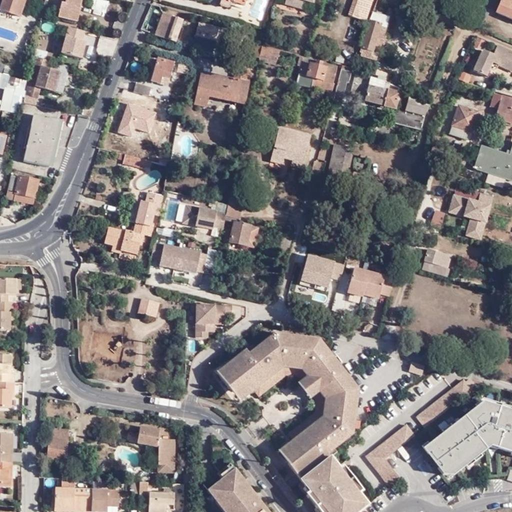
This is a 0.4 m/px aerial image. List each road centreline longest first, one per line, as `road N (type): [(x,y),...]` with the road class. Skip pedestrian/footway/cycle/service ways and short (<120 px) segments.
road 1 (residential): [(294,511),(222,423),(84,391),(65,375),(61,290),(38,235)]
road 2 (tertiary): [(144,0),(64,211),(38,235)]
road 3 (unknown): [(459,375),(354,452)]
